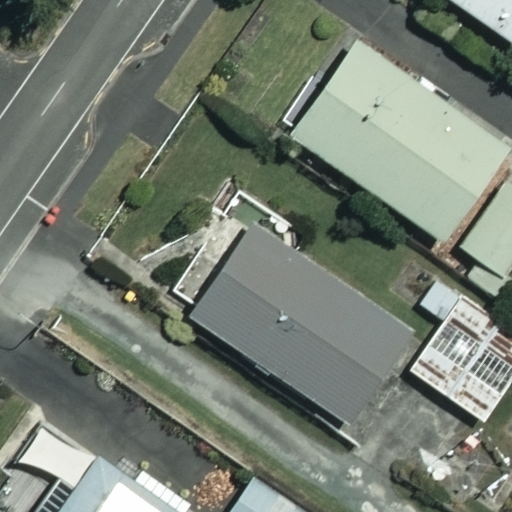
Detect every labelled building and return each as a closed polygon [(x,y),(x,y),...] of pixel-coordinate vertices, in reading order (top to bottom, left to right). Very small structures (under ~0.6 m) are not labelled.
[(511,0),(473,0),(511,25),(511,0)] [(511,134),(367,31),(301,124),(450,230),(511,143),(511,134)] [(511,183),(469,244),(511,273),(511,183)] [(260,214),(196,307),(352,412),(415,319),(260,214)] [(511,314),(472,287),(417,367),(492,419),(511,389),(511,314)] [(192,511),(99,447),(52,511),(192,511)] [(300,511),(249,476),(223,511),(300,511)]
